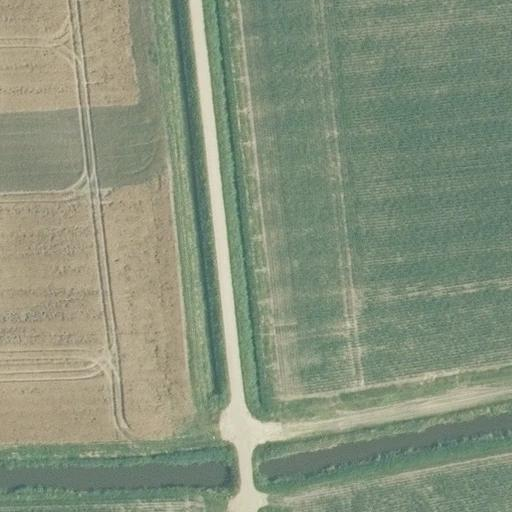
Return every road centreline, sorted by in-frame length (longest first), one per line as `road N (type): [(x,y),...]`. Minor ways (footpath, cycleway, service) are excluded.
road 1 (unclassified): [(248,511),(197,0)]
road 2 (track): [(511,400),(284,437),(239,425)]
